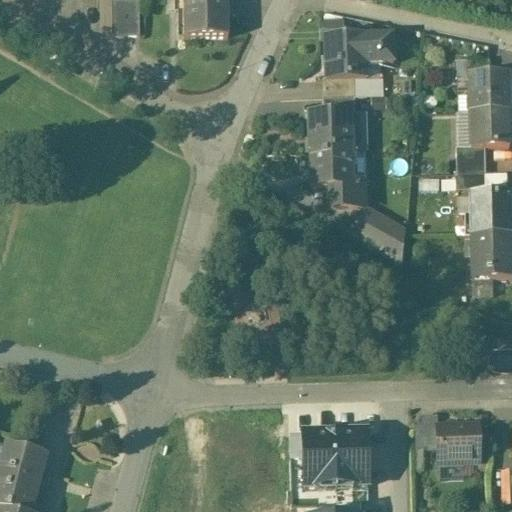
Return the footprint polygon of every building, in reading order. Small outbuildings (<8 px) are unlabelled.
[(173,0),(174,14),(182,14),(182,41),(226,41),(225,0),(173,0)] [(137,3),(110,3),(110,39),(138,39),(137,3)] [(342,27),(320,28),(321,42),(324,42),(343,41),(342,27)] [(343,41),(324,42),(326,84),(326,86),(353,85),(365,84),(365,69),(393,68),(392,42),(374,43),(374,40),(343,41)] [(488,78),(488,62),(455,63),(455,81),(467,81),(467,79),(488,78)] [(506,115),(506,78),(488,78),(467,79),(467,81),(468,101),(469,101),(470,114),(468,114),(468,116),(506,115)] [(468,101),(467,81),(455,81),(456,116),(468,116),(468,114),(470,114),(469,101),(468,101)] [(353,85),(326,86),(326,84),(321,84),(322,103),(354,102),(353,85)] [(382,101),(381,84),(365,84),(353,85),(354,102),(382,101)] [(354,102),(322,103),(322,119),(354,118),(354,102)] [(507,151),(506,115),(468,116),(469,151),(469,152),(483,152),(507,151)] [(322,119),(307,119),(308,157),(350,156),(366,156),(365,118),(354,118),(322,119)] [(469,151),(454,151),(455,178),(484,178),(483,152),(469,152),(469,151)] [(351,189),(350,156),(308,157),(309,191),(329,191),(329,212),(361,212),(360,189),(351,189)] [(484,193),(484,178),(455,178),(454,179),(454,194),(484,193)] [(508,198),(469,199),(469,218),(463,218),(463,240),(469,240),(510,239),(508,198)] [(404,236),(362,211),(346,238),(400,269),(404,236)] [(510,239),(469,240),(471,284),(511,283),(510,239)] [(452,327),(437,327),(437,346),(452,346),(452,327)] [(436,438),(421,438),(421,428),(414,429),(414,449),(426,449),(426,453),(436,453),(436,438)] [(476,429),(435,431),(436,453),(437,467),(477,465),(476,429)] [(364,434),(301,437),(302,462),(303,491),(366,489),(364,434)] [(289,462),(302,462),(301,437),(288,437),(289,462)] [(45,458),(5,448),(0,468),(0,511),(3,511),(30,511),(36,491),(43,493),(45,491),(48,480),(47,478),(40,476),(45,458)] [(511,507),(511,496),(502,496),(502,508),(511,507)]
